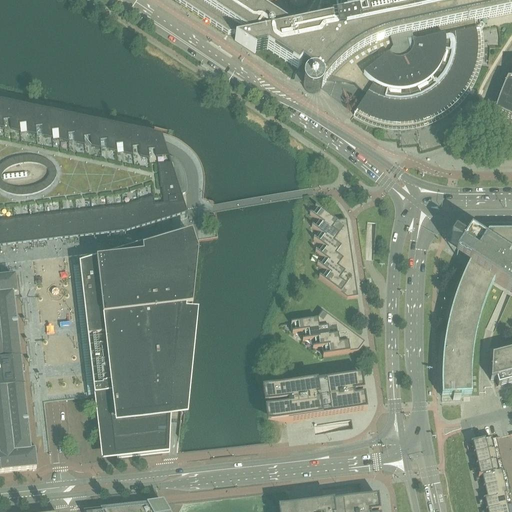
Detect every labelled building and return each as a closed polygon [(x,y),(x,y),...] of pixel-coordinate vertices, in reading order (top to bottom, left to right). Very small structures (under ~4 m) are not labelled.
[(511,0),(336,0),(340,19),(292,29),(247,0),(172,0),(228,36),(233,35),(241,40),(234,41),(254,54),(255,54),(254,53),(266,50),(297,70),(301,66),(308,72),(304,78),(303,80),(303,81),(303,84),(303,86),(303,87),(304,89),(305,90),(307,92),(308,93),(310,93),(313,94),(316,93),(317,92),(319,91),(321,89),(326,82),(329,78),(354,85),(359,90),(366,96),(354,116),(373,125),(394,129),(410,128),(425,124),(435,120),(444,115),(459,102),(469,89),(476,73),(479,60),(480,51),(480,40),(478,31),(465,34),(463,24),(511,13),(511,0)] [(511,64),(511,65),(511,80),(507,80),(501,92),(499,96),(496,97),(492,111),(511,120),(511,64)] [(64,402),(104,398),(111,460),(111,462),(169,455),(177,455),(178,453),(194,287),(199,240),(203,199),(204,181),(203,172),(199,160),(189,148),(177,140),(167,137),(38,110),(0,101),(0,250),(21,248),(32,349),(38,348),(45,404),(64,402)] [(281,325),(279,328),(281,389),(283,408),(287,430),(351,421),(353,436),(359,433),(364,429),(368,425),(371,420),(375,413),(376,407),(377,401),(358,269),(363,260),(367,223),(376,224),(376,220),(375,216),(373,212),(371,209),(368,206),(365,203),(361,201),(358,200),(356,200),(353,200),(350,200),(347,201),(345,202),(342,204),(340,206),(339,209),(338,211),(339,222),(348,283),(349,285),(351,300),(347,301),(318,279),(312,281),(317,315),(357,347),(359,348),(361,349),(358,353),(323,358),(321,360),(315,320),(281,325)] [(348,238),(348,234),(346,221),(336,223),(315,207),(308,215),(316,221),(345,242),(348,238)] [(350,251),(350,247),(348,238),(345,242),(316,221),(310,227),(318,233),(318,234),(347,255),(350,251)] [(511,262),(507,259),(510,255),(511,251),(511,233),(487,234),(481,243),(469,235),(464,243),(454,236),(450,242),(460,249),(455,257),(469,266),(464,274),(460,284),(455,297),(451,309),(448,322),(445,335),(443,349),(441,362),(440,375),(440,389),(441,399),(443,398),(452,398),(452,401),(460,401),(460,398),(471,397),(471,388),(471,376),(471,364),(473,353),(474,341),(477,329),(480,318),(484,307),(488,296),(494,282),(511,294),(511,262)] [(352,263),(351,259),(350,251),(347,255),(318,234),(312,240),(320,246),(349,267),(352,263)] [(354,276),(353,272),(352,263),(349,267),(320,246),(314,253),(322,259),(351,280),(354,276)] [(356,288),(355,284),(354,276),(351,280),(322,259),(315,265),(324,271),(353,292),(356,288)] [(357,298),(356,288),(353,292),(324,271),(319,279),(347,300),(357,298)] [(0,474),(36,471),(34,455),(38,455),(38,449),(30,450),(21,376),(13,300),(17,300),(21,299),(21,294),(16,294),(15,280),(0,281),(0,474)] [(356,338),(353,335),(346,330),(347,335),(312,340),(314,349),(322,348),(357,343),(356,338)] [(364,343),(356,338),(357,343),(322,348),(324,357),(358,352),(364,343)] [(496,380),(498,387),(511,382),(511,351),(491,357),(490,381),(496,380)] [(484,441),(470,444),(470,445),(471,445),(474,455),(472,456),(473,456),(487,453),(484,441)] [(487,453),(473,456),(474,456),(476,466),(475,467),(489,464),(487,453)] [(489,464),(475,467),(475,468),(476,467),(479,478),(477,478),(478,478),(494,475),(494,474),(492,475),(489,464)] [(494,475),(478,478),(478,479),(481,478),(484,488),(482,488),(482,489),(496,486),(494,475)] [(391,511),(392,511),(389,505),(386,500),(381,495),(376,490),(371,487),(365,485),(359,483),(361,499),(296,507),(297,511),(391,511)] [(496,486),(482,489),(484,489),(486,499),(482,500),(483,500),(499,497),(496,486)] [(499,497),(483,500),(483,501),(484,501),(486,511),(485,511),(499,508),(497,498),(499,497)]
